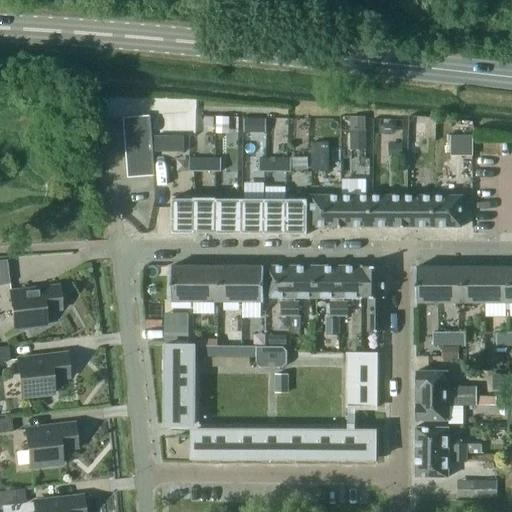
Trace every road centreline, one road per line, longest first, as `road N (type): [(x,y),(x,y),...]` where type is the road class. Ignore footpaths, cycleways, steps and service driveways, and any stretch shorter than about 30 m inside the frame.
road 1 (primary): [(511,78),(0,27)]
road 2 (residential): [(403,249),(125,247)]
road 3 (residential): [(403,482),(146,483)]
road 4 (residential): [(146,483),(125,247)]
road 5 (residential): [(403,482),(403,249)]
road 6 (unknown): [(125,247),(108,124)]
